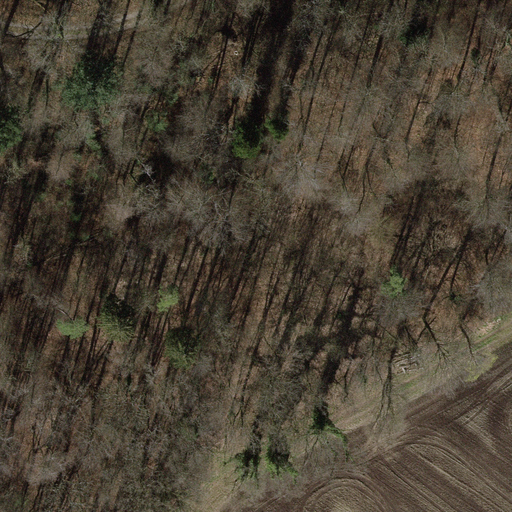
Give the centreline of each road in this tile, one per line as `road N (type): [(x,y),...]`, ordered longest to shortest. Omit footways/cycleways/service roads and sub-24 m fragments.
road 1 (track): [(182,511),(265,450),(511,319)]
road 2 (track): [(0,25),(36,32),(113,27),(177,0)]
